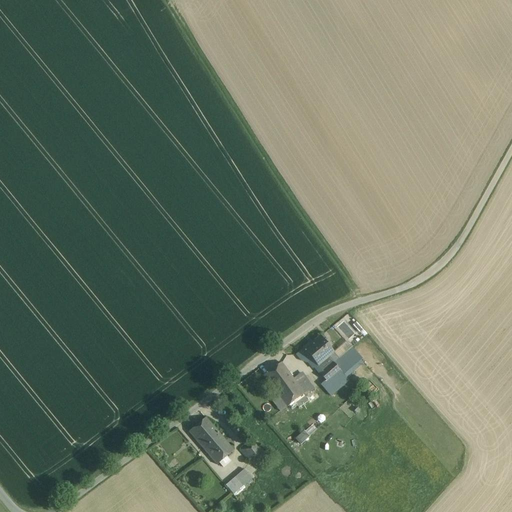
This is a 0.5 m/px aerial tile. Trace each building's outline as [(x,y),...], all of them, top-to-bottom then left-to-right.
[(310,344),(297,355),(301,360),(308,362),(313,368),(314,367),(320,374),(323,372),(318,366),(329,357),(334,352),(320,337),(311,345),(310,344)] [(339,359),(334,363),(340,370),(343,374),(361,358),(351,348),(339,359)] [(339,359),(334,352),(329,357),(334,363),(339,359)] [(329,357),(318,366),(323,372),(334,363),(329,357)] [(281,363),(263,376),(278,396),(286,407),(304,394),(298,386),(293,379),(281,363)] [(323,372),(320,374),(326,381),(340,370),(334,363),(323,372)] [(340,370),(326,381),(322,385),(331,396),(349,380),(343,374),(340,370)] [(302,373),(293,379),(298,386),(307,380),(302,373)] [(286,407),(278,396),(272,400),(281,411),(286,407)] [(206,418),(189,432),(207,453),(213,448),(207,441),(218,432),(206,418)] [(299,445),(308,437),(303,431),(293,439),(299,445)] [(234,451),(218,432),(207,441),(213,448),(207,453),(217,465),(234,451)] [(253,440),(240,450),(253,465),(265,454),(253,440)] [(244,470),(226,485),(233,494),(252,478),(244,470)]
